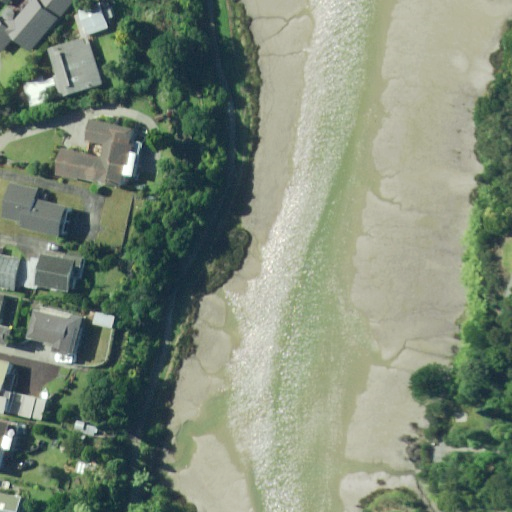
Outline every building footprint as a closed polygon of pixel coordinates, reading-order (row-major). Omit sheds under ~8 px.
[(79,1),(80,0),(36,0),(19,19),(13,14),(8,20),(2,14),(0,13),(0,47),(2,49),(5,52),(19,36),(35,50),(47,37),(79,1)] [(63,97),(107,83),(91,34),(115,26),(107,1),(83,9),(84,13),(79,14),(86,37),(52,48),(60,74),(57,75),(57,77),(48,80),(46,74),(27,79),(32,94),(35,105),(53,100),(50,87),(59,84),(63,97)] [(137,164),(140,151),(142,142),(139,142),(142,128),(95,118),(91,139),(110,144),(109,147),(107,157),(92,153),(65,148),(59,174),(83,179),(83,177),(130,187),(134,170),(135,164),(137,164)] [(43,199),(46,188),(16,182),(8,217),(28,222),(27,227),(68,236),(73,211),(75,206),(43,199)] [(2,254),(0,253),(0,286),(22,290),(23,284),(30,286),(34,261),(27,259),(27,258),(24,257),(2,254)] [(87,266),(88,260),(88,258),(69,254),(68,258),(45,253),(44,259),(35,257),(34,261),(30,286),(41,288),(42,285),(75,291),(78,277),(80,265),(87,266)] [(9,297),(10,294),(0,291),(0,342),(15,346),(16,343),(19,327),(11,326),(9,325),(4,324),(9,297)] [(78,314),(78,315),(78,318),(39,309),(38,311),(33,338),(61,344),(60,352),(78,356),(79,353),(83,354),(90,322),(92,316),(78,314)] [(93,311),(91,322),(98,323),(100,312),(93,311)] [(120,327),(121,322),(123,316),(102,312),(99,323),(116,326),(120,327)] [(49,400),(38,397),(9,391),(15,362),(0,358),(0,410),(12,413),(13,412),(45,419),(49,400)] [(0,471),(2,472),(14,422),(0,418),(0,471)] [(97,427),(87,425),(87,422),(78,420),(77,427),(85,429),(84,433),(96,435),(97,427)] [(87,435),(80,434),(78,441),(86,442),(87,435)] [(77,471),(86,473),(89,473),(91,464),(79,461),(77,469),(77,471)] [(0,511),(23,511),(26,498),(14,496),(0,493),(0,511)]
